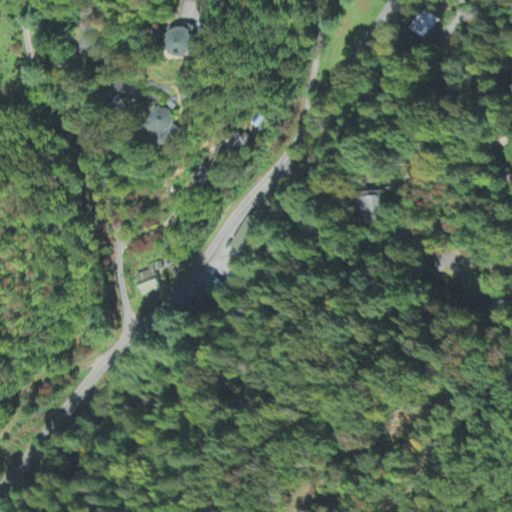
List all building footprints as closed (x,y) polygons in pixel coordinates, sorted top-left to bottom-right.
[(173,58),(197,57),(196,29),(171,31),(173,58)] [(175,148),(176,139),(185,139),(185,128),(178,128),(179,112),(152,111),(151,133),(164,133),(164,147),(175,148)] [(385,193),(368,193),(367,223),(384,223),(385,193)] [(231,247),(253,261),(272,232),(250,217),(231,247)] [(135,277),(143,299),(162,292),(154,270),(135,277)]
